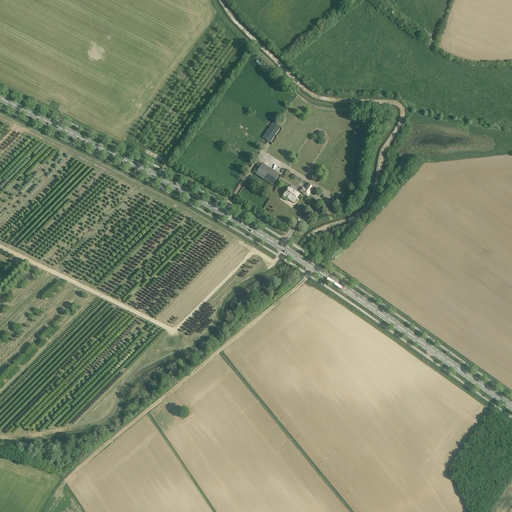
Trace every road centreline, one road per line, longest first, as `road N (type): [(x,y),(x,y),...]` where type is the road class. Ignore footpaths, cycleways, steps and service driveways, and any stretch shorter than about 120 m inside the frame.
road 1 (primary): [(511,407),(251,229),(0,98)]
road 2 (track): [(65,479),(314,268)]
